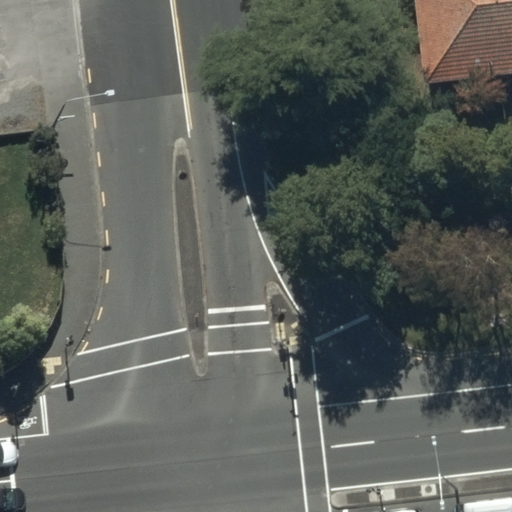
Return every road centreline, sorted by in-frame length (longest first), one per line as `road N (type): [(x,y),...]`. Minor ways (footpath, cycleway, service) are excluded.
road 1 (tertiary): [(177,59),(409,435)]
road 2 (tertiary): [(214,457),(177,59)]
road 3 (primary): [(0,480),(214,457)]
road 4 (primary): [(214,457),(409,435)]
